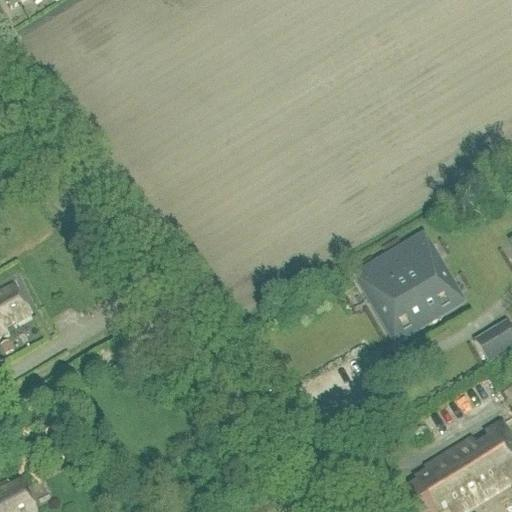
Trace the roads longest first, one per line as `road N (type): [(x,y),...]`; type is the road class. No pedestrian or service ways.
road 1 (tertiary): [(323,511),(0,116)]
road 2 (track): [(168,326),(0,426)]
